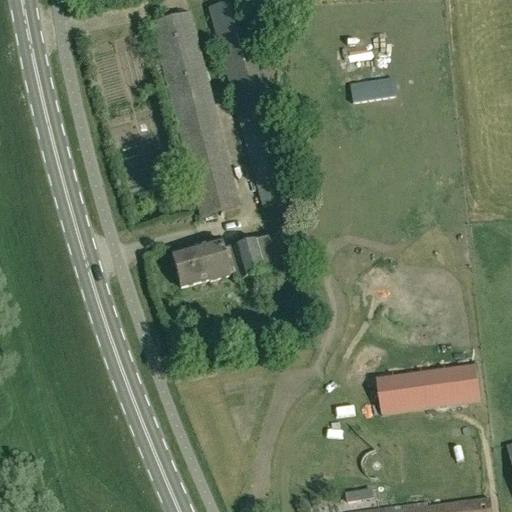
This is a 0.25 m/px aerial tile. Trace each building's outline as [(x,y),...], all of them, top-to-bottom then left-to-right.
[(209,11),(262,209),(301,200),(247,1),(209,11)] [(191,16),(151,26),(201,219),(240,209),(191,16)] [(395,81),(351,88),(353,105),(398,100),(395,81)] [(301,231),(233,248),(243,282),(300,264),(298,255),(306,253),(301,231)] [(219,239),(172,253),(182,291),(229,276),(219,239)] [(483,403),(478,368),(379,382),(384,417),(483,403)] [(493,511),(492,502),(409,511),(385,511),(377,511),(493,511)]
